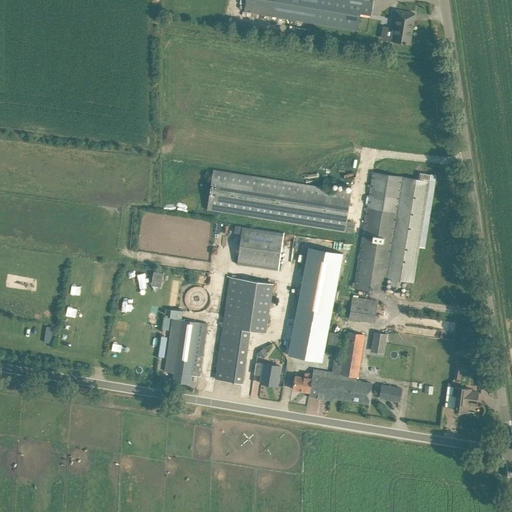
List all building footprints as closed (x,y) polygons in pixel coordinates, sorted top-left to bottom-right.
[(272,16),(357,30),(360,14),(369,16),(372,1),(363,0),(245,0),(244,11),(272,16)] [(410,43),(415,13),(396,10),(394,24),(396,25),(395,28),(384,26),(382,39),(410,43)] [(354,234),(355,222),(347,221),(352,191),(214,169),(208,210),(354,234)] [(427,180),(373,171),(355,288),(385,292),(387,278),(392,279),(391,285),(402,287),(403,280),(414,282),(419,249),(424,250),(436,175),(428,173),(427,180)] [(235,264),(278,267),(281,231),(238,227),(235,264)] [(309,247),(289,355),(322,361),(343,253),(309,247)] [(115,279),(116,268),(100,268),(99,278),(115,279)] [(161,283),(163,272),(154,270),(152,281),(161,283)] [(267,333),(274,283),(230,277),(215,378),(242,382),(250,330),(267,333)] [(375,323),(378,301),(352,297),(350,313),(347,312),(346,318),(349,318),(349,319),(375,323)] [(195,375),(203,322),(174,318),(166,371),(195,375)] [(47,326),(45,342),(51,343),(53,327),(47,326)] [(357,377),(365,334),(348,331),(343,362),(334,361),(332,372),(334,373),(329,400),(333,400),(334,397),(369,403),(372,383),(356,380),(357,377)] [(375,332),(373,342),(385,344),(387,334),(375,332)] [(264,363),(261,383),(277,386),(280,366),(264,363)] [(465,373),(467,364),(457,363),(454,379),(460,380),(461,373),(465,373)] [(334,373),(332,372),(314,369),(313,374),(306,373),(305,377),(296,375),(295,379),(294,389),(310,392),(309,396),(329,400),(334,373)] [(487,372),(479,373),(481,388),(489,387),(487,372)] [(400,401),(402,388),(382,385),(380,398),(400,401)] [(477,405),(479,392),(471,391),(471,388),(455,386),(453,395),(457,395),(455,410),(468,412),(469,404),(477,405)]
